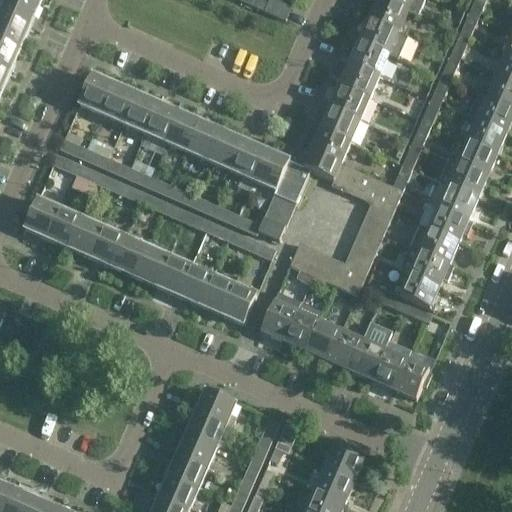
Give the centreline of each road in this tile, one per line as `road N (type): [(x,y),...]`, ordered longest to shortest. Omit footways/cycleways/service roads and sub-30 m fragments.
road 1 (residential): [(0,231),(89,26),(279,108),(327,0)]
road 2 (unclassified): [(432,460),(170,347)]
road 3 (unclassified): [(170,347),(111,482),(0,433)]
road 4 (residential): [(511,276),(432,460)]
road 5 (unclassified): [(170,347),(0,274)]
